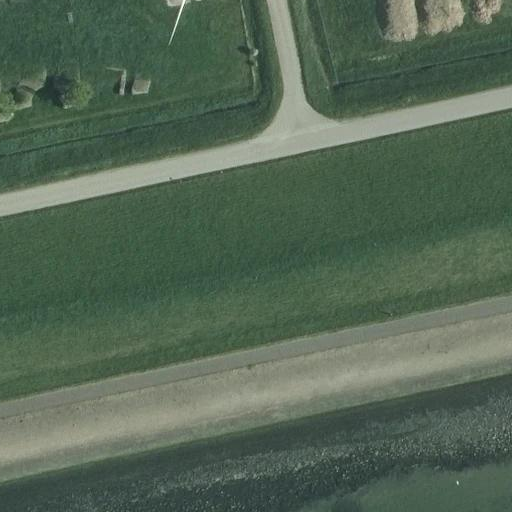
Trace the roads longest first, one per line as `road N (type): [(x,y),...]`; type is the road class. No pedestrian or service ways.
road 1 (unclassified): [(304,144),(0,206)]
road 2 (unclassified): [(511,98),(304,144)]
road 3 (unclassified): [(304,144),(277,0)]
